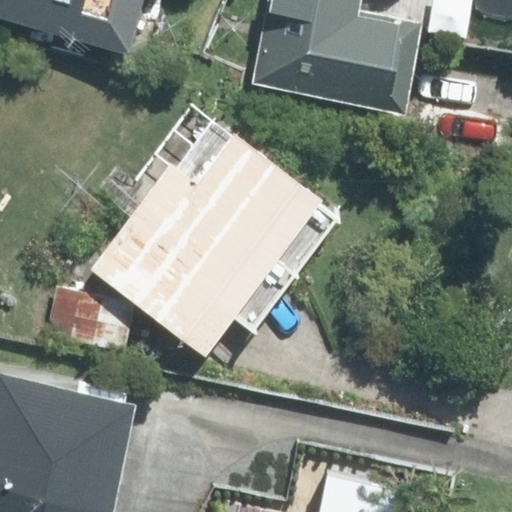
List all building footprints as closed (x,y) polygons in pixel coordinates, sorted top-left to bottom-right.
[(126,0),(0,0),(0,17),(115,46),(126,0)] [(380,102),(396,14),(348,5),(348,0),(267,0),(253,80),(380,102)] [(309,197),(204,111),(79,263),(184,349),(309,197)] [(0,511),(105,511),(129,389),(0,364),(0,511)] [(375,511),(381,474),(325,465),(317,511),(274,511),(271,511),(375,511)]
